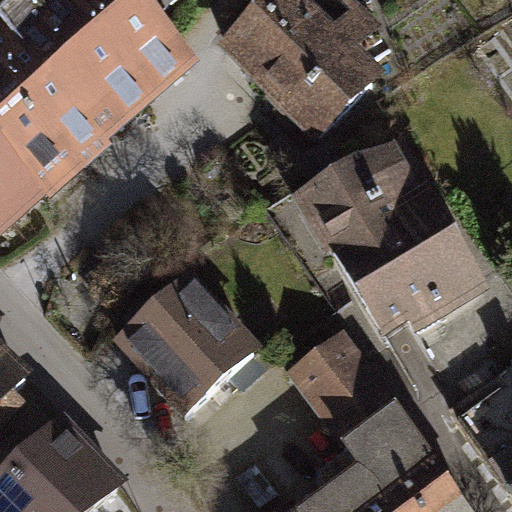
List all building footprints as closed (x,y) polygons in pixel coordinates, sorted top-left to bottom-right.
[(54,0),(13,0),(3,10),(115,135),(149,105),(54,0)] [(114,0),(54,0),(149,105),(182,75),(150,40),(114,0)] [(195,0),(114,0),(150,40),(195,0)] [(358,13),(344,0),(267,0),(213,57),(267,108),(358,13)] [(3,10),(0,11),(0,72),(82,165),(115,135),(3,10)] [(358,13),(267,108),(316,154),(383,83),(353,55),(377,31),(358,13)] [(0,72),(0,140),(48,195),(82,165),(0,72)] [(0,140),(0,237),(48,195),(0,140)] [(378,363),(486,299),(422,193),(416,197),(389,151),(294,207),(327,262),(320,266),(378,363)] [(113,355),(182,437),(262,371),(193,289),(113,355)] [(295,511),(459,511),(331,328),(280,363),(355,471),(295,511)] [(0,356),(0,436),(20,414),(11,406),(31,385),(0,356)] [(505,392),(457,425),(511,502),(511,374),(500,383),(505,392)] [(96,511),(120,489),(64,429),(0,490),(0,511),(96,511)]
